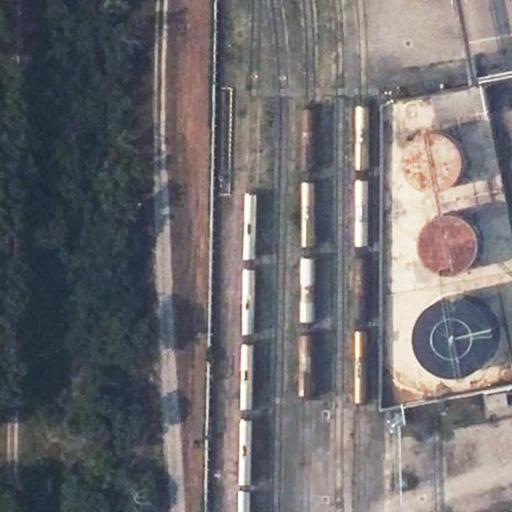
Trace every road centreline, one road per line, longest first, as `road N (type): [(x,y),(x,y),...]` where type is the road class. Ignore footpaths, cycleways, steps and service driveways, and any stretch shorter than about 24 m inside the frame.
road 1 (track): [(171,511),(153,126),(162,0)]
road 2 (track): [(18,511),(23,0)]
road 3 (track): [(163,353),(121,511)]
road 4 (unclassified): [(507,0),(385,23)]
